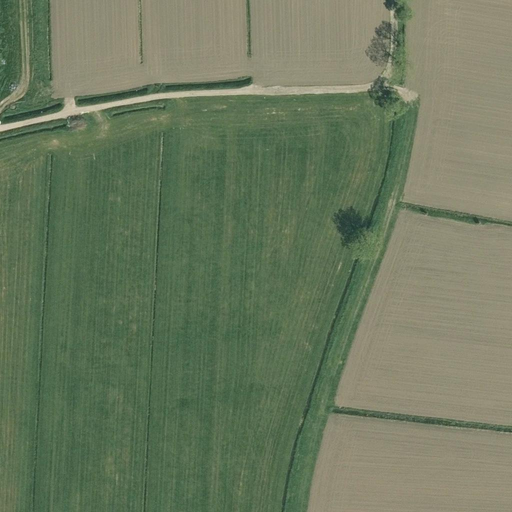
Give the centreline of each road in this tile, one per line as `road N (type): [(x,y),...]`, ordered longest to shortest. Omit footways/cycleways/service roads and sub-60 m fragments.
road 1 (track): [(0,128),(169,93),(379,86),(393,67),(396,0)]
road 2 (track): [(383,81),(407,94),(389,196),(298,454),(289,511)]
